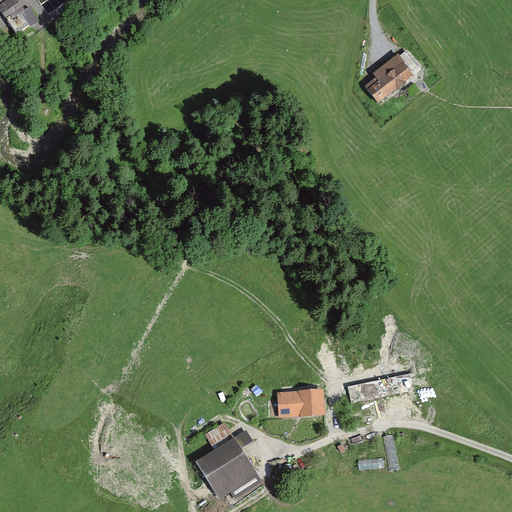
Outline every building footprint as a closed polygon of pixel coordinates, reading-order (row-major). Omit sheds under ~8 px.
[(14,35),(27,26),(35,21),(27,9),(19,14),(15,7),(18,5),(14,0),(0,0),(0,13),(6,21),(5,22),(6,23),(14,35)] [(416,76),(401,56),(375,76),(379,80),(367,89),(381,106),(406,87),(405,85),(416,76)] [(412,390),(409,374),(348,386),(351,403),(412,390)] [(321,389),(280,393),(282,414),(323,411),(321,389)] [(212,439),(231,431),(226,419),(207,426),(212,439)] [(264,481),(238,439),(200,462),(223,499),(233,493),(236,498),(264,481)]
